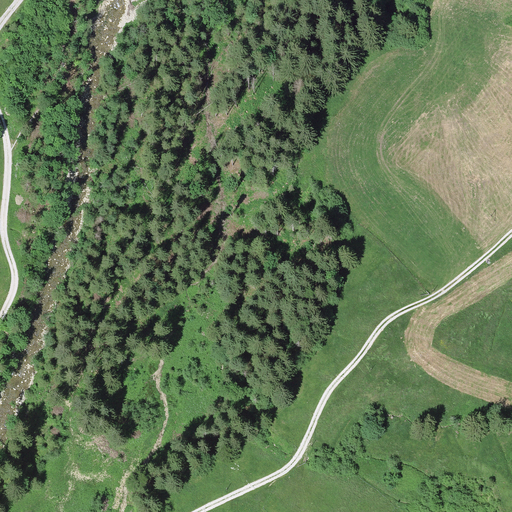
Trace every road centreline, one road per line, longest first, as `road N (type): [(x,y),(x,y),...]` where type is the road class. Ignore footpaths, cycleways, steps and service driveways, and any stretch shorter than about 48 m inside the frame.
road 1 (track): [(511,234),(374,334),(324,393),(296,457),(200,511)]
road 2 (track): [(7,152),(3,233),(14,286),(0,321)]
